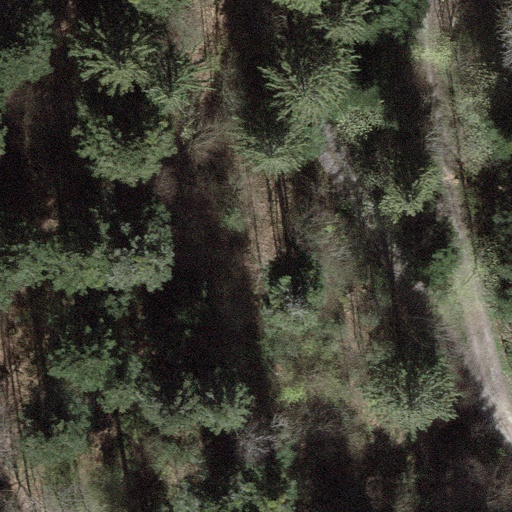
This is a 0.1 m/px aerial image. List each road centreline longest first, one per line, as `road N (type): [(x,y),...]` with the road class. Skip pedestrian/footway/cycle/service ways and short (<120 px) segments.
road 1 (track): [(497,400),(382,246),(257,0)]
road 2 (track): [(511,429),(497,400),(436,120),(419,32),(422,0)]
